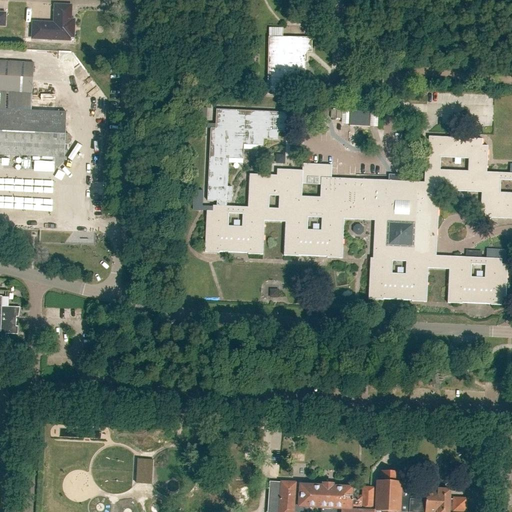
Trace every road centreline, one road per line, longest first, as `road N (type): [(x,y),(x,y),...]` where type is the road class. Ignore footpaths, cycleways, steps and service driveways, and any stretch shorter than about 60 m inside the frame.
road 1 (unclassified): [(110,295),(130,0)]
road 2 (unclassified): [(511,334),(271,321)]
road 3 (unclassified): [(267,396),(506,410)]
road 4 (unclassified): [(271,321),(178,314),(110,295)]
